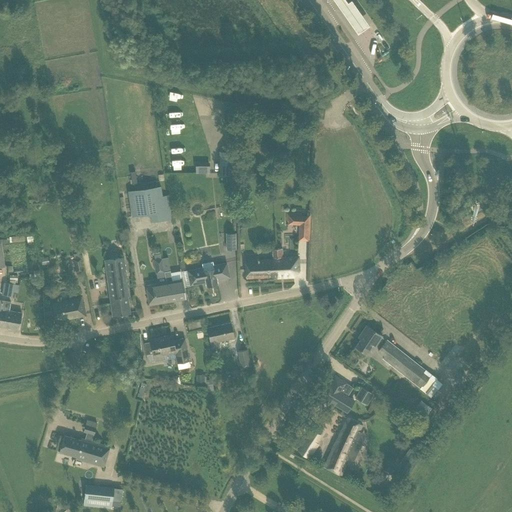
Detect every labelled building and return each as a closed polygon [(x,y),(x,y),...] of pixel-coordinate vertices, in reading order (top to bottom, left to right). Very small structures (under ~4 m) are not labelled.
[(334,0),(358,34),(369,25),(351,0),(348,3),(346,0),(334,0)] [(234,173),(234,152),(220,152),(220,173),(234,173)] [(128,192),(132,217),(151,214),(152,219),(165,218),(160,187),(128,192)] [(309,240),(310,215),(307,214),(306,215),(302,215),(302,214),(286,213),(286,220),(287,220),(287,224),(299,225),(298,240),(309,240)] [(299,271),(298,257),(282,258),(282,249),(272,249),(272,259),(257,260),(257,257),(244,257),(245,269),(246,279),(267,278),(267,279),(293,278),(299,271)] [(125,276),(123,257),(105,260),(112,315),(130,313),(127,296),(128,296),(126,280),(128,280),(127,276),(125,276)] [(152,259),(153,267),(164,265),(162,258),(152,259)] [(73,260),(75,272),(82,270),(80,259),(73,260)] [(202,264),(203,268),(186,271),(189,285),(205,282),(206,287),(217,284),(217,280),(229,277),(226,263),(214,266),(213,261),(202,264)] [(157,284),(146,286),(147,295),(149,305),(167,302),(169,301),(185,299),(182,279),(166,282),(165,282),(157,284)] [(2,295),(11,296),(13,284),(4,283),(2,295)] [(52,304),(55,321),(70,318),(70,319),(86,316),(82,297),(67,299),(68,301),(52,304)] [(0,326),(18,330),(20,320),(21,312),(8,310),(9,301),(0,299),(0,326)] [(216,341),(234,337),(231,323),(206,328),(211,351),(218,350),(216,341)] [(360,333),(361,334),(363,335),(355,346),(366,354),(374,342),(376,344),(381,336),(366,325),(360,333)] [(153,353),(145,355),(147,363),(164,360),(163,355),(174,353),(175,357),(177,364),(189,361),(186,348),(184,339),(173,341),(171,335),(150,340),(152,350),(153,353)] [(384,356),(382,358),(421,388),(429,379),(424,375),(426,372),(425,370),(386,340),(377,351),(384,356)] [(239,350),(242,360),(238,361),(240,368),(251,366),(247,349),(239,350)] [(350,398),(340,392),(345,383),(335,377),(330,386),(328,385),(321,397),(330,402),(329,403),(334,405),(343,410),(350,398)] [(141,383),(137,396),(141,398),(143,394),(145,395),(148,385),(141,383)] [(367,405),(374,394),(362,386),(355,398),(367,405)] [(426,406),(422,415),(431,419),(435,410),(426,406)] [(405,407),(402,411),(412,417),(415,413),(405,407)] [(419,417),(414,423),(426,431),(430,424),(419,417)] [(346,461),(363,426),(356,422),(347,418),(330,452),(331,453),(329,458),(327,458),(323,467),(332,471),(341,475),(348,462),(346,461)] [(85,426),(94,428),(96,423),(86,420),(85,426)] [(297,451),(306,457),(320,435),(312,430),(302,445),(301,444),(297,451)] [(103,467),(109,447),(81,438),(80,441),(63,436),(59,451),(76,456),(75,459),(103,467)] [(409,449),(393,473),(400,477),(416,453),(409,449)] [(83,505),(93,506),(111,508),(113,489),(85,486),(83,505)]
